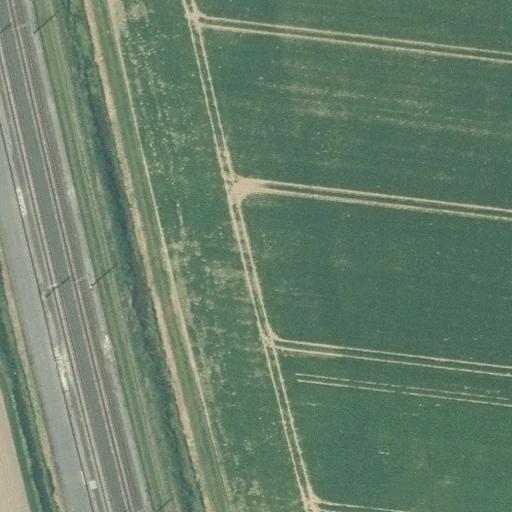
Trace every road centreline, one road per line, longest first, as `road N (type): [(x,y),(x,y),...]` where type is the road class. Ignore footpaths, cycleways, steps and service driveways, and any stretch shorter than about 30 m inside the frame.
road 1 (track): [(218,511),(95,0)]
road 2 (track): [(38,0),(159,511)]
